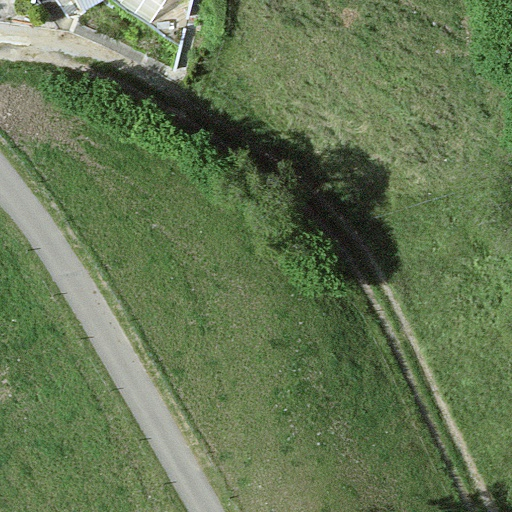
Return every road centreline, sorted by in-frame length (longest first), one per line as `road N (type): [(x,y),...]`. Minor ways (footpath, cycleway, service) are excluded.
road 1 (track): [(0,46),(59,52),(140,85),(260,162),(336,227),(371,273),(482,511)]
road 2 (unclassified): [(205,511),(65,268),(0,178)]
